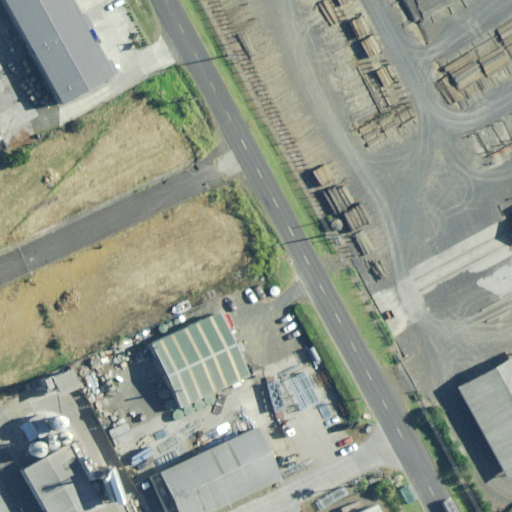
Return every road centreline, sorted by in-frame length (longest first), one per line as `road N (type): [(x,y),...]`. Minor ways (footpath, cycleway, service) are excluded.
road 1 (unclassified): [(439,511),(235,136)]
road 2 (unclassified): [(235,136),(0,258)]
road 3 (unclassified): [(235,136),(162,0)]
